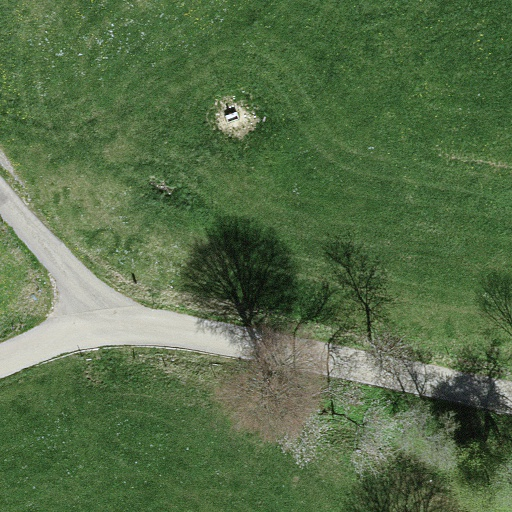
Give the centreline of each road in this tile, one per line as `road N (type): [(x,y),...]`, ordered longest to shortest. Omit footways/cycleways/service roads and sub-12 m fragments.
road 1 (track): [(0,366),(117,327),(511,400)]
road 2 (track): [(0,190),(117,327)]
